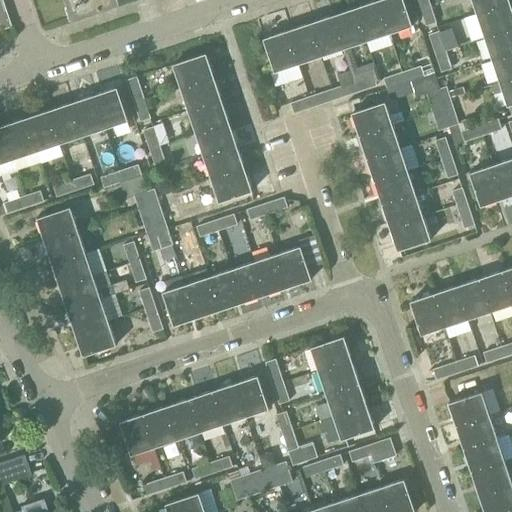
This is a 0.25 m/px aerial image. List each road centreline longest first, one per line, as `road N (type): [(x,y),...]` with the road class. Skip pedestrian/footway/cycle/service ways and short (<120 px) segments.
road 1 (residential): [(353,302),(40,402)]
road 2 (residential): [(441,511),(371,312),(353,302)]
road 3 (residential): [(38,72),(254,0)]
road 4 (residential): [(353,302),(292,118)]
road 5 (residential): [(91,511),(40,402)]
